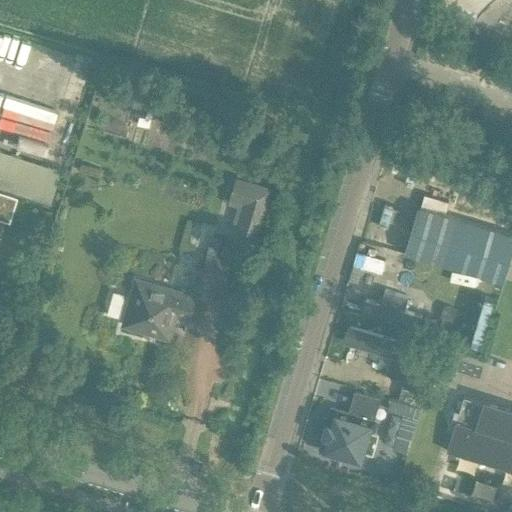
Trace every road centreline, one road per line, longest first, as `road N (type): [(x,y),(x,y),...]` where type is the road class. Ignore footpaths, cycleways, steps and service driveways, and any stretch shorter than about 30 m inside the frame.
road 1 (residential): [(265,511),(270,467),(410,0)]
road 2 (tertiary): [(0,448),(207,511)]
